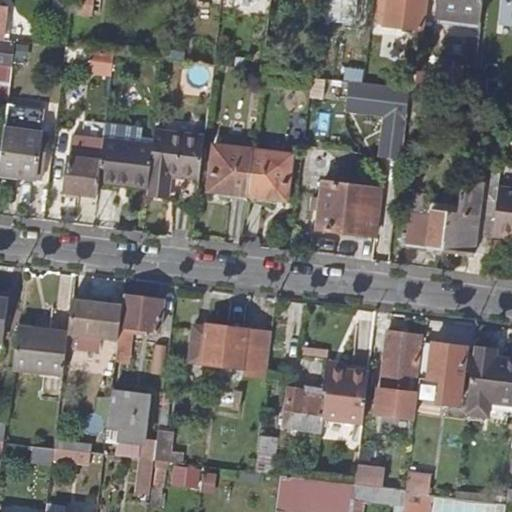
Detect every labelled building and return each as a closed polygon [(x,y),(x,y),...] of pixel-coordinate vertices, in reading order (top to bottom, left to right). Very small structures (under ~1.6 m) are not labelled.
[(328,0),(328,19),(361,21),(361,0),(328,0)] [(425,0),(387,0),(384,25),(422,30),(425,0)] [(481,22),(483,0),(440,0),(438,17),(481,22)] [(0,63),(14,65),(17,41),(0,38),(0,63)] [(115,53),(95,51),(93,71),(112,73),(115,53)] [(410,89),(364,83),(354,82),(350,119),(406,125),(410,89)] [(41,132),(4,128),(0,158),(0,175),(35,179),(41,132)] [(200,173),(205,135),(155,129),(154,144),(148,187),(148,193),(169,194),(171,173),(199,177),(200,173)] [(97,195),(99,181),(104,140),(72,137),(69,157),(65,191),(97,195)] [(154,144),(104,138),(104,140),(99,181),(148,187),(154,144)] [(253,151),(214,146),(208,191),(248,195),(253,151)] [(292,155),(253,151),(248,195),(286,200),(292,155)] [(482,160),(480,178),(484,178),(475,252),(491,254),(493,230),(499,185),(502,162),(482,160)] [(197,198),(199,177),(171,173),(169,194),(197,198)] [(480,178),(463,176),(459,209),(431,205),(412,203),(408,234),(402,234),(401,244),(475,253),(475,252),(484,178),(480,178)] [(381,189),(323,182),(317,229),(375,236),(381,189)] [(511,186),(499,185),(493,230),(511,231),(511,186)] [(412,203),(431,205),(433,191),(413,189),(412,203)] [(0,295),(0,341),(3,342),(9,296),(0,295)] [(124,295),(123,305),(121,325),(160,329),(163,300),(124,295)] [(73,299),(69,333),(119,339),(121,325),(123,305),(73,299)] [(273,326),(207,318),(203,356),(269,364),(273,326)] [(69,333),(19,327),(14,369),(64,375),(69,333)] [(387,332),(382,383),(379,413),(416,416),(418,400),(419,394),(409,393),(410,375),(417,376),(422,335),(387,332)] [(119,339),(118,350),(130,351),(131,340),(119,339)] [(428,378),(432,344),(424,343),(420,377),(428,378)] [(465,348),(432,344),(428,378),(420,377),(419,394),(418,400),(459,404),(465,348)] [(497,352),(475,350),(467,414),(490,416),(491,403),(511,405),(511,360),(496,358),(497,352)] [(364,422),(370,372),(324,366),(321,390),(325,391),(324,400),(322,416),(364,422)] [(320,432),(322,416),(324,400),(303,397),(303,391),(288,390),(284,428),(315,431),(316,432),(320,432)] [(150,395),(113,391),(109,427),(121,429),(120,440),(145,443),(150,395)] [(0,440),(6,442),(8,423),(0,422),(0,440)] [(141,480),(154,481),(158,449),(145,447),(141,480)] [(361,447),(359,466),(374,468),(377,448),(361,447)] [(274,451),(260,449),(257,473),(272,474),(274,451)] [(174,482),(201,484),(202,466),(175,464),(174,482)] [(407,491),(429,494),(431,475),(374,468),(359,466),(356,485),(407,491)] [(311,479),(281,476),(277,505),(334,511),(352,511),(356,485),(315,480),(311,479)] [(403,511),(414,511),(415,509),(433,511),(436,495),(429,494),(407,491),(403,511)]
